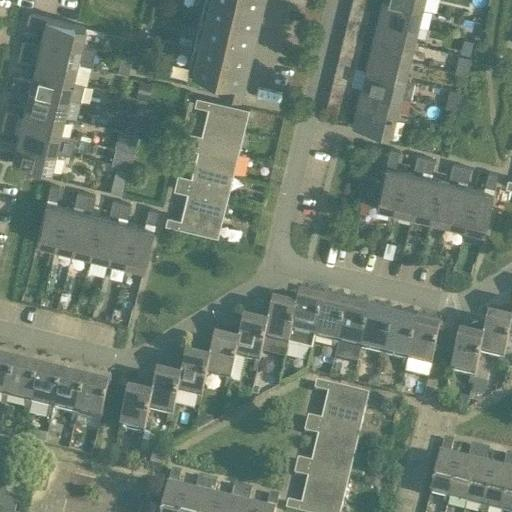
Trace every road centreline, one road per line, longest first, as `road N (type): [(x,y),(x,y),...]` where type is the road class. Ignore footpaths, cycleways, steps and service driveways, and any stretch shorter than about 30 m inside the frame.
road 1 (residential): [(277,273),(132,361),(0,329)]
road 2 (residential): [(277,273),(340,0)]
road 3 (residential): [(511,275),(453,311),(277,273)]
